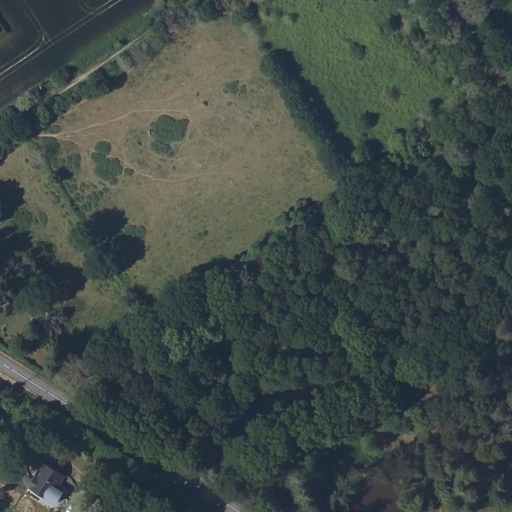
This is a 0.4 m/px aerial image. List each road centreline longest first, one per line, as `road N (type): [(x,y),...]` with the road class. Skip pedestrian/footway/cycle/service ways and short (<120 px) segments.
road 1 (secondary): [(0,362),(239,511)]
road 2 (track): [(0,122),(194,0)]
